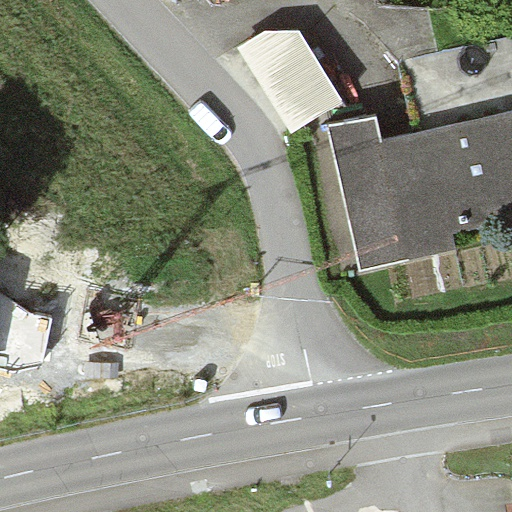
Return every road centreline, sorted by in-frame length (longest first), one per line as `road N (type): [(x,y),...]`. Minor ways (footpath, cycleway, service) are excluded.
road 1 (tertiary): [(0,480),(511,385)]
road 2 (track): [(311,419),(269,186),(207,93),(116,0)]
